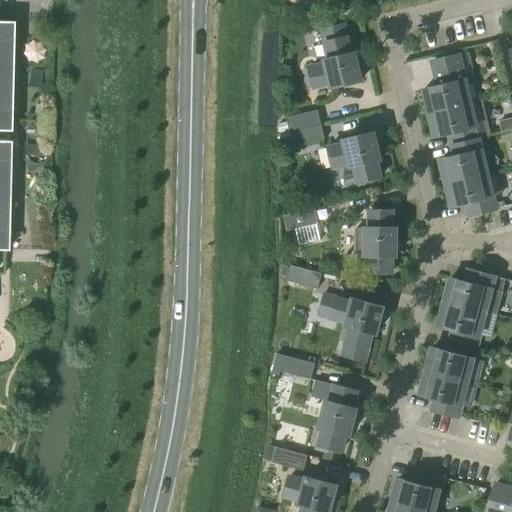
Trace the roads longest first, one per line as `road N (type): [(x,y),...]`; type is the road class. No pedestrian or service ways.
road 1 (secondary): [(185,0),(174,356),(144,511)]
road 2 (secondary): [(161,511),(186,368),(200,0)]
road 3 (residential): [(440,238),(386,26),(491,0)]
road 4 (residential): [(392,432),(440,238)]
road 5 (residential): [(392,432),(511,462)]
